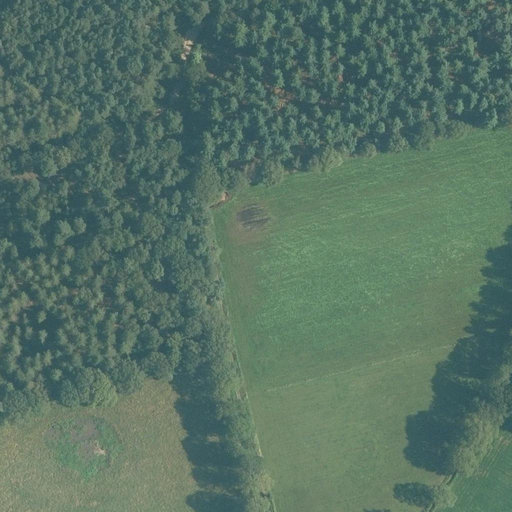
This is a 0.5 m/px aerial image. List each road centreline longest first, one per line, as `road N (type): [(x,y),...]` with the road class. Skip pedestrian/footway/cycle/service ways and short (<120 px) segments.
road 1 (track): [(0,268),(144,225),(223,324),(270,511)]
road 2 (track): [(312,0),(192,29),(186,80),(173,101),(135,126)]
road 3 (track): [(0,159),(135,126)]
